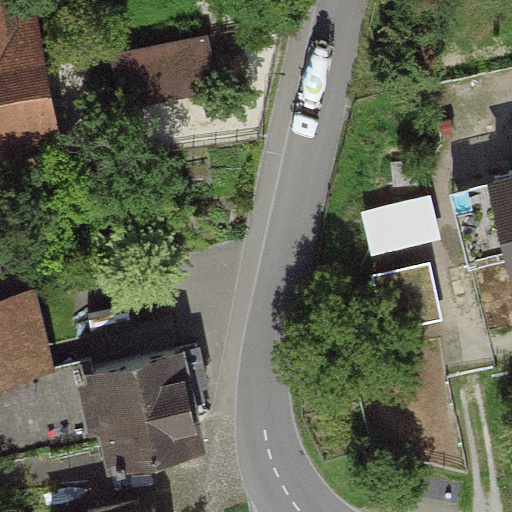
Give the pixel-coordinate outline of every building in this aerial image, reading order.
[(0,0),(0,150),(57,139),(29,0),(0,0)] [(121,41),(125,95),(219,89),(216,35),(121,41)] [(511,167),(498,170),(511,230),(511,167)] [(391,324),(451,309),(437,252),(377,267),(391,324)] [(42,289),(0,297),(0,491),(201,452),(180,347),(59,371),(42,289)]
